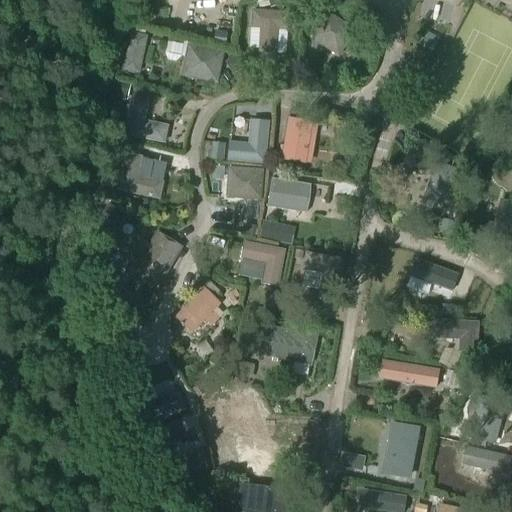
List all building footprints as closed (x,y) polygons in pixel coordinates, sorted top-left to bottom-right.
[(280,0),(267,0),(270,9),(282,6),(280,0)] [(511,13),(480,0),(479,0),(474,12),(511,27),(511,13)] [(252,11),(250,29),(260,30),(258,54),(276,55),(278,31),(289,32),(290,14),(252,11)] [(326,12),(308,39),(339,58),(356,31),(326,12)] [(307,16),(301,25),(310,31),(316,21),(307,16)] [(215,33),(213,45),(224,47),(226,35),(215,33)] [(130,34),(122,71),(139,75),(147,37),(130,34)] [(167,42),(165,53),(167,59),(176,61),(180,56),(183,46),(167,42)] [(187,46),(181,77),(217,85),(224,53),(187,46)] [(117,84),(114,99),(126,101),(129,87),(117,84)] [(130,98),(122,136),(164,145),(168,127),(145,122),(149,102),(130,98)] [(287,119),(280,161),(305,165),(305,164),(311,165),(316,135),(310,134),(312,123),(287,119)] [(228,145),(227,161),(263,164),(267,124),(251,122),(249,147),(228,145)] [(211,145),(210,157),(224,158),(225,146),(211,145)] [(109,154),(105,171),(116,174),(121,157),(109,154)] [(124,155),(116,191),(158,200),(162,184),(136,178),(140,159),(124,155)] [(476,160),(472,173),(486,177),(489,164),(476,160)] [(439,165),(426,198),(453,209),(466,176),(439,165)] [(228,168),(225,199),(261,202),(263,171),(228,168)] [(270,180),(267,208),(307,214),(311,186),(270,180)] [(474,219),(470,235),(505,245),(511,220),(511,204),(500,201),(494,225),(474,219)] [(108,204),(102,216),(111,221),(112,221),(118,210),(108,204)] [(235,206),(236,214),(227,214),(228,225),(242,225),(241,205),(235,206)] [(263,223),(260,240),(290,246),(293,229),(263,223)] [(242,225),(241,237),(255,239),(257,228),(242,225)] [(159,232),(135,269),(159,286),(184,249),(159,232)] [(243,242),(240,260),(264,265),(260,285),(278,288),(286,251),(243,242)] [(295,251),(293,259),(301,260),(302,252),(295,251)] [(305,253),(302,272),(321,275),(319,287),(319,291),(317,300),(334,302),(336,290),(338,279),(339,279),(343,259),(305,253)] [(415,261),(410,277),(451,292),(457,276),(415,261)] [(174,318),(170,322),(177,328),(181,324),(192,334),(205,321),(211,327),(223,314),(217,309),(220,305),(213,298),(220,293),(208,284),(174,318)] [(235,290),(226,294),(230,301),(232,305),(236,303),(234,299),(238,296),(235,290)] [(265,298),(263,310),(275,312),(278,295),(272,293),(265,298)] [(431,321),(430,338),(458,339),(462,340),(461,351),(476,352),(478,324),(431,321)] [(264,325),(257,355),(311,367),(318,338),(264,325)] [(511,345),(508,344),(503,363),(507,364),(511,365),(511,345)] [(468,356),(467,370),(476,370),(477,356),(468,356)] [(239,362),(235,383),(246,385),(251,364),(239,362)] [(382,363),(380,380),(435,389),(438,372),(382,363)] [(127,406),(126,406),(147,449),(197,425),(177,383),(127,406)] [(199,386),(192,390),(197,397),(203,393),(199,386)] [(474,394),(462,437),(496,446),(503,420),(487,415),(491,399),(474,394)] [(222,408),(225,415),(227,423),(232,438),(246,433),(249,442),(266,436),(261,423),(253,397),(236,403),(234,397),(220,402),(222,408)] [(399,427),(389,478),(407,482),(417,430),(399,427)] [(467,448),(463,466),(467,467),(494,473),(491,485),(509,489),(511,476),(511,458),(471,449),(467,448)] [(416,480),(413,492),(422,494),(424,481),(416,480)] [(238,484),(234,511),(290,511),(293,491),(238,484)] [(361,491),(359,508),(383,511),(403,511),(405,498),(361,491)] [(486,497),(483,510),(491,511),(496,511),(499,500),(486,497)]
